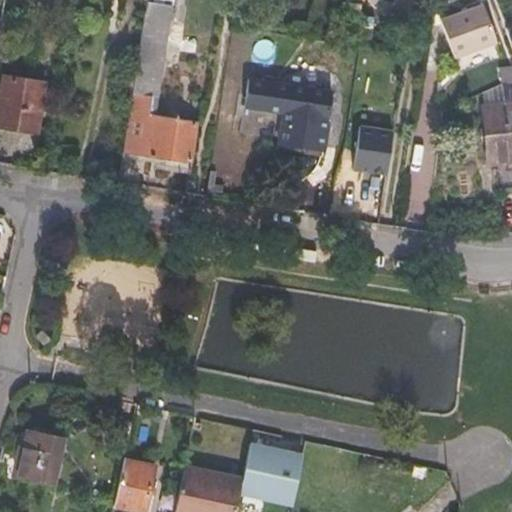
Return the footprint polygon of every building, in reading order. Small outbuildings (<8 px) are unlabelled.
[(164,49),(171,4),(146,0),(139,45),(164,49)] [(452,56),(495,41),(482,4),(440,19),(452,56)] [(155,76),(160,77),(164,49),(139,45),(123,150),(191,161),(197,122),(149,115),(155,76)] [(279,143),(321,150),(330,90),(247,77),(243,104),(283,111),(279,143)] [(0,106),(0,123),(35,129),(42,83),(5,78),(0,106)] [(511,81),(502,83),(506,104),(483,107),(490,164),(492,163),(494,192),(497,192),(511,189),(511,81)] [(383,172),(390,129),(358,124),(351,167),(383,172)] [(117,419),(111,451),(125,454),(132,423),(117,419)] [(17,474),(53,482),(63,438),(28,430),(24,447),(18,446),(14,465),(19,466),(17,474)] [(291,504),(302,455),(250,444),(239,492),(291,504)] [(329,511),(351,511),(361,468),(302,455),(291,504),(329,511)] [(145,511),(155,466),(124,458),(114,504),(145,511)] [(232,511),(239,480),(184,465),(173,511),(232,511)]
